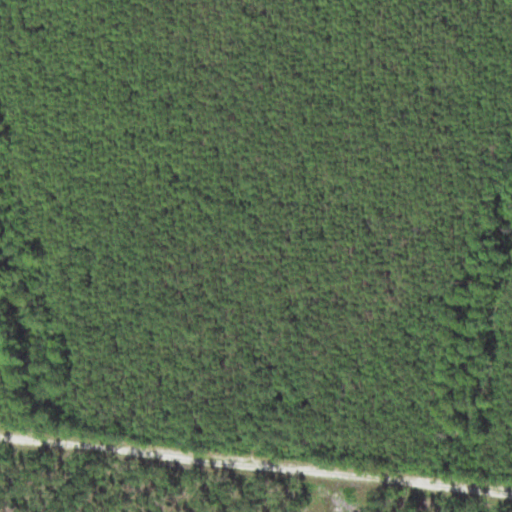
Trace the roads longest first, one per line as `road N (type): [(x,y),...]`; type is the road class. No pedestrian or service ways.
road 1 (residential): [(226,469),(511,503)]
road 2 (residential): [(226,469),(0,442)]
